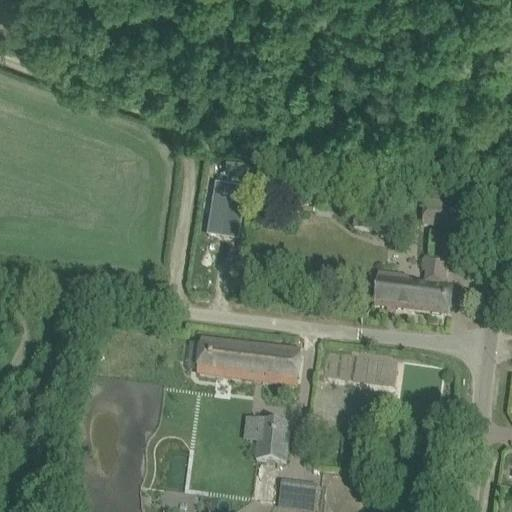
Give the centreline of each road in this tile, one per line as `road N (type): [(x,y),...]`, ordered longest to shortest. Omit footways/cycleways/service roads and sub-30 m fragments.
road 1 (unclassified): [(0,291),(488,349)]
road 2 (track): [(0,53),(170,115),(188,153),(172,313)]
road 3 (unclassified): [(488,349),(511,73)]
road 4 (unclassified): [(466,511),(488,349)]
